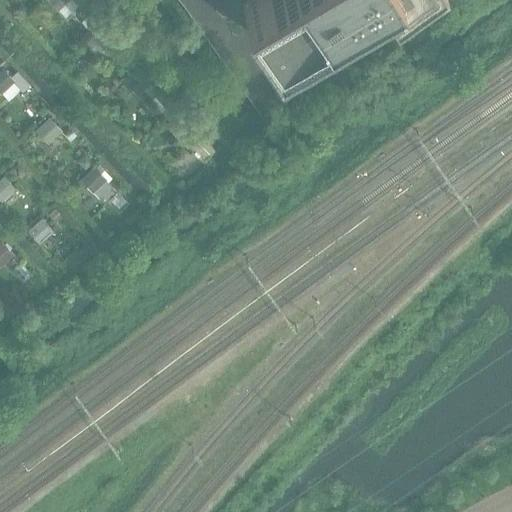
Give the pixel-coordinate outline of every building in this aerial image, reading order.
[(178,0),(261,117),(426,0),(178,0)] [(86,18),(81,22),(88,30),(93,26),(86,18)] [(139,71),(117,87),(130,104),(152,88),(139,71)] [(48,117),(34,131),(46,144),(61,131),(48,117)] [(202,137),(192,146),(203,158),(213,149),(202,137)] [(84,154),(76,162),(84,170),(92,162),(84,154)] [(91,169),(68,185),(81,202),(103,186),(91,169)] [(3,176),(0,178),(0,201),(14,189),(3,176)] [(40,220),(27,232),(37,243),(50,231),(40,220)] [(0,238),(0,263),(13,251),(0,238)]
